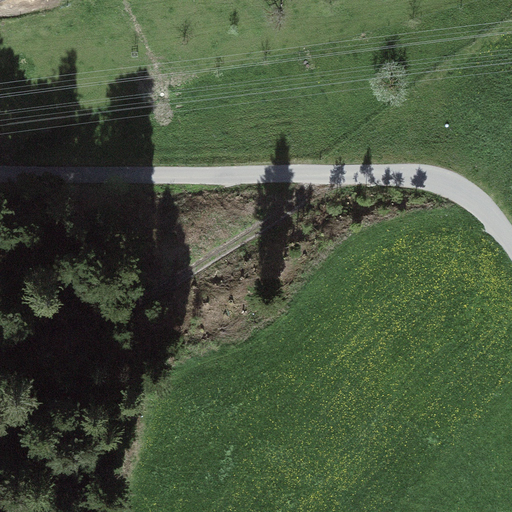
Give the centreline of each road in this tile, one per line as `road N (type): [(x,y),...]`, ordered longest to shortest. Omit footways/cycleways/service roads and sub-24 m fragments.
road 1 (unclassified): [(511,244),(465,194),(408,174),(0,173)]
road 2 (track): [(0,346),(99,318),(155,292),(342,174)]
